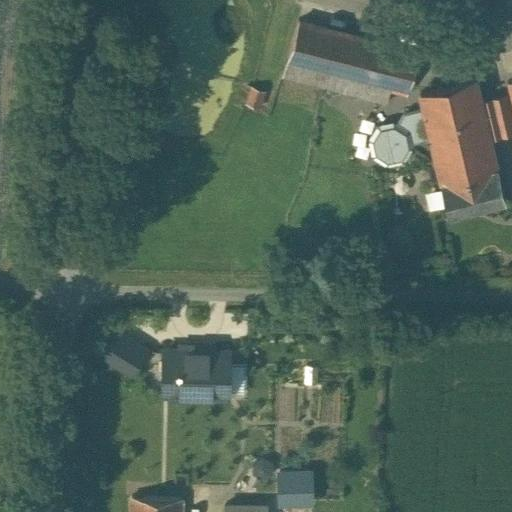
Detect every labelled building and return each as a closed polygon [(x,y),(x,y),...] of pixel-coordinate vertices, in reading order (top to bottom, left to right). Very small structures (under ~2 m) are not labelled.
[(511,0),(464,0),(467,20),(511,14),(511,0)] [(396,41),(276,16),(265,68),(385,93),(396,41)] [(440,180),(495,167),(490,139),(511,134),(511,77),(507,78),(509,89),(483,94),(477,78),(421,90),(423,104),(398,118),(377,121),(368,136),(381,158),(408,156),(415,139),(431,138),(440,180)] [(245,101),(261,104),(265,86),(248,83),(245,101)] [(502,201),(495,167),(440,180),(447,211),(502,201)] [(128,370),(145,342),(111,321),(94,349),(128,370)] [(152,390),(243,392),(244,356),(229,355),(229,344),(154,342),(152,390)] [(327,388),(327,418),(337,418),(338,388),(327,388)] [(211,462),(211,396),(153,397),(154,462),(211,462)] [(281,506),(324,504),(323,488),(331,488),(329,463),(279,466),(281,506)] [(165,511),(166,497),(106,498),(106,511),(165,511)]
